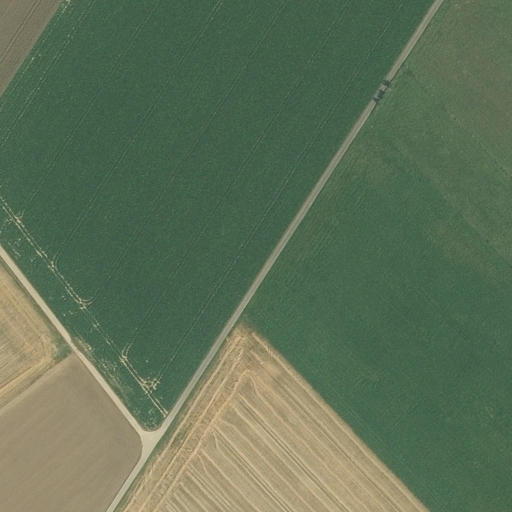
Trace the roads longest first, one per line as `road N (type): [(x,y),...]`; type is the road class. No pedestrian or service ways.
road 1 (track): [(438,0),(152,447)]
road 2 (track): [(152,447),(0,249)]
